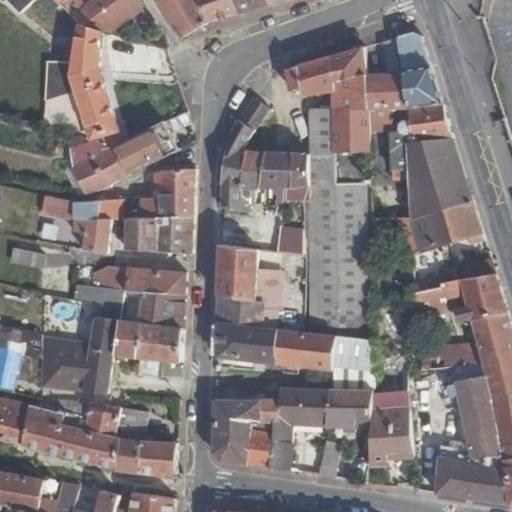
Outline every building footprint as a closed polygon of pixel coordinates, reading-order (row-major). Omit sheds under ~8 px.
[(0,0),(0,3),(3,1),(16,14),(31,0),(0,0)] [(145,9),(138,0),(53,0),(56,5),(74,23),(68,64),(44,64),(37,127),(65,150),(70,169),(82,197),(108,188),(119,180),(182,149),(169,120),(132,137),(129,129),(122,131),(101,70),(104,28),(113,31),(128,19),(145,9)] [(156,0),(181,42),(209,26),(196,0),(156,0)] [(196,0),(209,26),(249,10),(244,0),(196,0)] [(265,5),(262,0),(244,0),(249,10),(265,5)] [(402,71),(407,106),(442,104),(422,37),(409,32),(361,46),(373,72),(381,73),(402,71)] [(373,72),(361,46),(339,53),(341,88),(341,107),(375,106),(373,72)] [(341,88),(339,53),(295,67),(298,87),(309,86),(310,91),(341,88)] [(407,106),(402,71),(390,72),(381,73),(384,107),(388,107),(407,106)] [(381,73),(373,72),(375,106),(367,108),(383,107),(384,107),(381,73)] [(246,183),(253,148),(251,146),(262,127),(272,112),(268,109),(272,102),(265,98),(223,163),(222,208),(256,211),(256,202),(257,195),(244,195),(246,183)] [(451,138),(442,104),(407,106),(408,122),(409,131),(408,142),(451,138)] [(377,149),(367,108),(375,106),(341,107),(342,150),(377,149)] [(341,107),(317,108),(318,151),(325,151),(325,185),(340,186),(350,186),(350,174),(342,174),(342,150),(341,107)] [(451,138),(408,142),(398,144),(400,172),(400,190),(401,220),(410,250),(413,271),(410,271),(413,293),(440,289),(440,284),(436,244),(460,238),(462,244),(482,239),(451,138)] [(275,149),(253,148),(246,183),(244,195),(257,195),(257,184),(268,185),(275,149)] [(292,185),(295,150),(275,149),(268,185),(273,185),(292,185)] [(377,185),(377,173),(377,149),(342,150),(342,174),(350,174),(350,186),(350,198),(379,198),(379,197),(377,185)] [(340,186),(325,185),(325,151),(318,151),(316,151),(295,150),(292,185),(296,184),(303,185),(303,196),(303,199),(312,200),(312,193),(316,189),(324,189),(324,192),(339,193),(340,186)] [(395,165),(388,165),(388,189),(400,190),(400,172),(395,171),(395,165)] [(193,193),(195,169),(161,169),(158,171),(154,173),(154,188),(162,188),(162,193),(193,193)] [(292,185),(290,195),(303,196),(303,185),(296,184),(292,185)] [(379,198),(350,198),(350,186),(340,186),(339,193),(324,192),(324,189),(316,189),(312,193),(312,200),(312,227),(312,242),(312,253),(312,283),(306,333),(307,333),(375,342),(381,327),(379,240),(379,216),(379,198)] [(162,193),(162,199),(138,199),(138,216),(192,216),(193,193),(162,193)] [(76,213),(76,203),(43,195),(41,213),(48,214),(49,208),(76,213)] [(120,218),(121,200),(103,200),(98,201),(98,218),(117,218),(120,218)] [(98,218),(98,201),(88,202),(77,203),(76,203),(76,213),(75,218),(98,218)] [(190,253),(192,216),(138,216),(126,217),(125,248),(186,253),(190,253)] [(84,233),(83,249),(108,252),(109,243),(110,241),(110,237),(118,237),(120,218),(117,218),(98,218),(75,218),(74,232),(84,233)] [(312,227),(286,224),(286,226),(285,231),(303,232),(303,241),(312,242),(312,227)] [(285,231),(283,249),(312,253),(312,242),(303,241),(303,232),(285,231)] [(47,266),(49,251),(20,246),(17,261),(47,266)] [(222,246),(218,323),(221,323),(218,359),(241,361),(257,363),(257,374),(264,374),(264,364),(278,366),(334,372),(335,391),(282,390),(281,425),(295,425),(329,426),(372,427),(373,425),(375,402),(375,392),(377,342),(375,342),(307,333),(306,333),(279,330),(273,329),(275,268),(259,266),(260,251),(222,246)] [(486,257),(466,263),(470,279),(493,275),(486,257)] [(184,327),(186,294),(187,271),(109,264),(107,287),(96,286),(74,284),(72,293),(81,294),(82,292),(124,296),(126,289),(147,291),(145,306),(140,306),(138,321),(143,322),(163,324),(184,327)] [(107,287),(109,264),(97,272),(96,286),(107,287)] [(470,318),(504,312),(493,275),(470,279),(440,284),(440,289),(413,293),(407,294),(409,322),(470,318)] [(511,395),(511,338),(504,312),(470,318),(477,342),(485,369),(486,374),(494,399),(511,395)] [(40,387),(105,392),(113,352),(119,319),(97,316),(91,360),(66,358),(41,357),(40,387)] [(138,355),(143,322),(138,321),(119,319),(113,352),(138,355)] [(41,332),(13,325),(0,322),(0,324),(0,388),(10,391),(20,352),(41,357),(41,332)] [(160,357),(163,324),(143,322),(138,355),(160,357)] [(182,360),(184,327),(163,324),(160,357),(182,360)] [(41,332),(41,357),(66,358),(67,334),(41,332)] [(420,347),(423,367),(463,363),(463,371),(485,369),(477,342),(472,343),(468,343),(457,344),(420,347)] [(438,459),(434,493),(509,504),(494,399),(486,374),(473,377),(455,380),(472,464),(438,459)] [(414,457),(408,391),(375,402),(373,425),(372,427),(377,423),(370,466),(386,468),(388,456),(414,457)] [(0,403),(15,408),(17,398),(0,393),(0,403)] [(511,503),(511,395),(494,399),(509,504),(511,503)] [(222,462),(273,469),(290,471),(292,446),(275,445),(275,436),(252,434),(252,424),(262,425),(263,403),(238,403),(238,397),(216,397),(215,456),(222,462)] [(72,422),(74,409),(64,406),(62,408),(17,398),(15,408),(0,403),(0,435),(123,465),(141,469),(143,439),(123,433),(94,427),(72,422)] [(94,427),(123,433),(123,429),(125,412),(97,406),(96,414),(94,427)] [(281,425),(276,425),(275,436),(275,445),(292,446),(295,425),(281,425)] [(177,475),(178,441),(143,439),(141,469),(177,475)] [(348,441),(332,439),(329,459),(326,472),(333,473),(343,475),(348,441)] [(0,467),(0,499),(27,508),(39,511),(72,511),(65,510),(66,502),(61,501),(49,498),(52,477),(0,467)] [(64,482),(61,501),(66,502),(65,510),(72,511),(76,511),(83,485),(64,482)] [(118,511),(126,493),(96,485),(88,483),(83,511),(82,511),(118,511)] [(176,511),(177,497),(136,494),(133,511),(176,511)]
